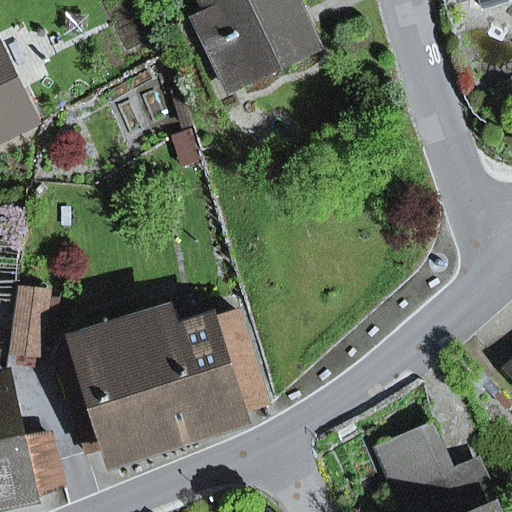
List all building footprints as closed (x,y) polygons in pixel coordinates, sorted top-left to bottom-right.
[(202,0),(209,13),(215,10),(228,36),(221,39),(244,86),(309,54),(308,52),(291,17),(301,13),(294,0),(202,0)] [(511,0),(480,0),(483,9),(511,0)] [(308,52),(318,48),(301,13),(291,17),(308,52)] [(0,135),(31,120),(0,55),(0,135)] [(13,351),(42,354),(49,294),(21,291),(13,351)] [(111,445),(114,455),(267,406),(236,312),(182,329),(181,326),(161,332),(156,315),(77,340),(83,357),(60,365),(88,453),(111,445)] [(22,445),(7,380),(0,381),(0,502),(33,495),(64,482),(53,437),(22,445)] [(401,498),(424,488),(454,475),(435,430),(381,453),(401,498)] [(497,511),(477,465),(454,475),(424,488),(434,511),(497,511)]
